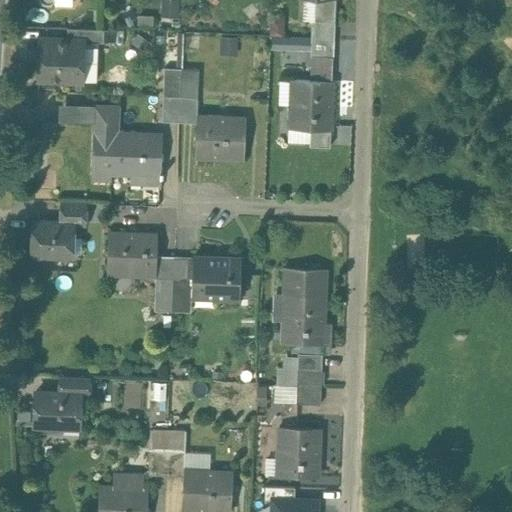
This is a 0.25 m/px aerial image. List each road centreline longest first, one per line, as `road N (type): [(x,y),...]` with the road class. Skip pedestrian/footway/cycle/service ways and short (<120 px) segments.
road 1 (residential): [(362,208),(351,511)]
road 2 (residential): [(369,0),(362,208)]
road 3 (residential): [(185,203),(362,208)]
